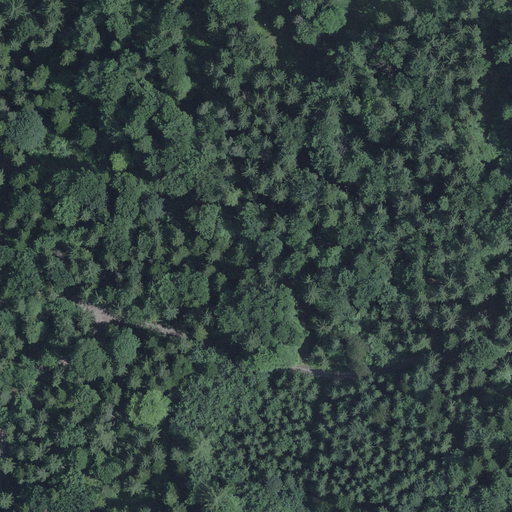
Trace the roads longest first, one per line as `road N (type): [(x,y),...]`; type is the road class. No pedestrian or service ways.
road 1 (track): [(103,312),(309,373),(511,352)]
road 2 (track): [(0,494),(0,461),(24,387),(38,370),(93,353),(103,312),(0,298)]
road 3 (track): [(493,352),(493,378),(421,511)]
